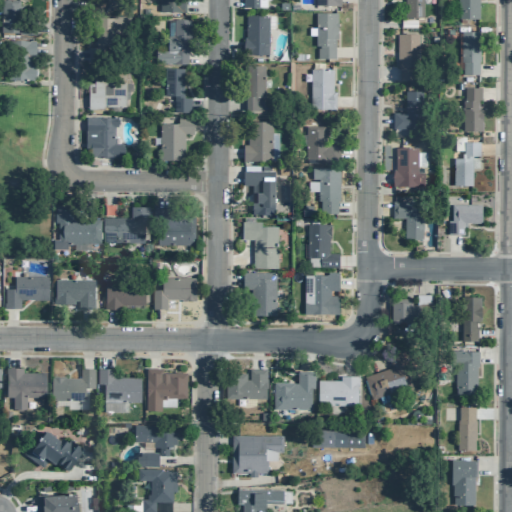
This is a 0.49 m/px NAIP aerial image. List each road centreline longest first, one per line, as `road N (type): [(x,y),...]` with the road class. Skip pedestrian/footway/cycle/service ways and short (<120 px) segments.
road 1 (residential): [(501,511),(508,0)]
road 2 (residential): [(366,266),(365,314),(345,339),(0,341)]
road 3 (residential): [(216,341),(216,0)]
road 4 (residential): [(216,180),(85,182),(67,174),(58,0)]
road 5 (residential): [(366,266),(362,0)]
road 6 (residential): [(206,511),(207,341)]
road 7 (residential): [(511,265),(366,266)]
